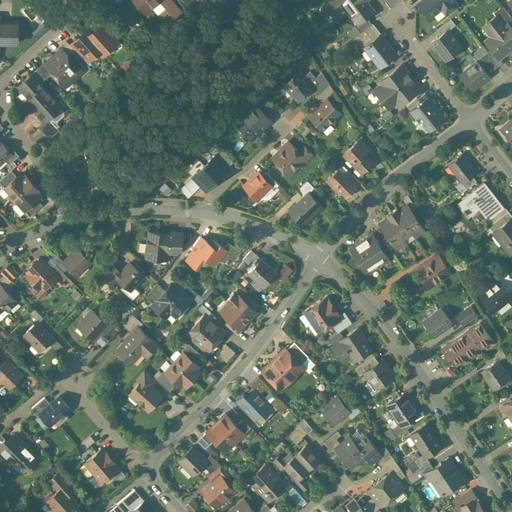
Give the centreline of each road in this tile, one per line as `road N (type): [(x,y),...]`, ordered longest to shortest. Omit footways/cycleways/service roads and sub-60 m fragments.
road 1 (residential): [(511,509),(369,306),(318,259)]
road 2 (residential): [(318,259),(283,237),(206,214),(145,210),(64,221)]
road 3 (residential): [(318,259),(231,377),(149,461)]
road 4 (residential): [(469,121),(395,178),(318,259)]
road 5 (residential): [(469,121),(395,17)]
road 6 (residential): [(64,221),(2,114)]
